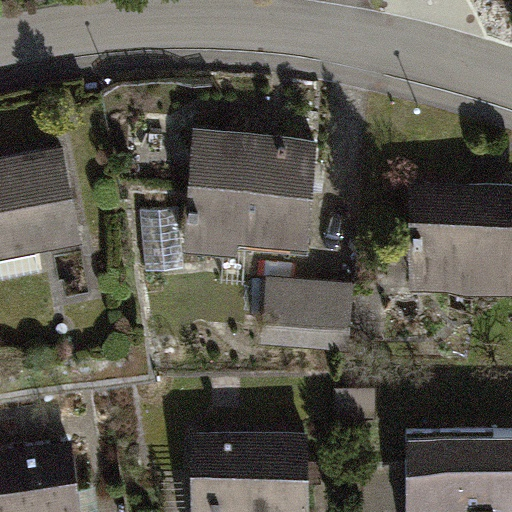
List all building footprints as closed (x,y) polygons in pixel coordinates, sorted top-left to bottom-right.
[(312,133),(185,123),(176,239),(303,250),(312,133)] [(57,144),(0,154),(0,251),(74,238),(57,144)] [(511,177),(401,183),(406,294),(511,288),(511,177)] [(350,287),(267,279),(258,346),(342,353),(350,287)] [(302,511),(301,430),(185,432),(186,511),(302,511)] [(511,511),(511,432),(399,435),(400,511),(511,511)] [(80,511),(72,436),(0,443),(0,511),(80,511)]
